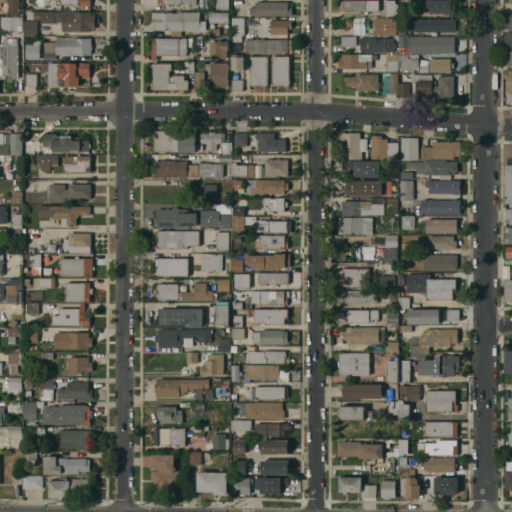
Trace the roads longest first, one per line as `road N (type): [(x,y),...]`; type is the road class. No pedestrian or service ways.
road 1 (residential): [(511,125),(0,112)]
road 2 (residential): [(314,0),(316,511)]
road 3 (residential): [(484,0),(486,511)]
road 4 (residential): [(123,0),(122,511)]
